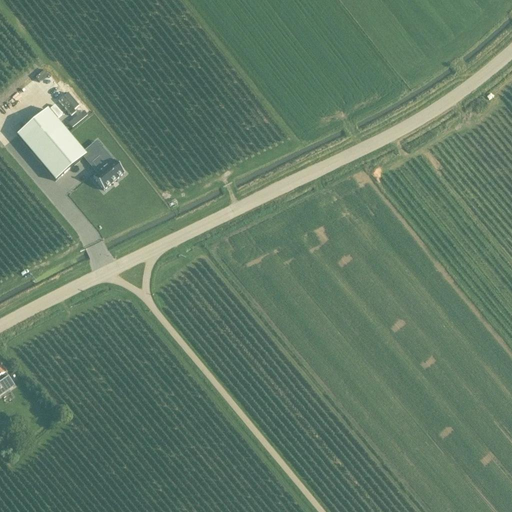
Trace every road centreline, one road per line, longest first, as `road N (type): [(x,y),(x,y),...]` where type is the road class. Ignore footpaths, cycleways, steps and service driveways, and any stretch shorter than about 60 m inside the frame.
road 1 (unclassified): [(149,252),(411,124),(511,52)]
road 2 (unclassified): [(316,511),(145,299)]
